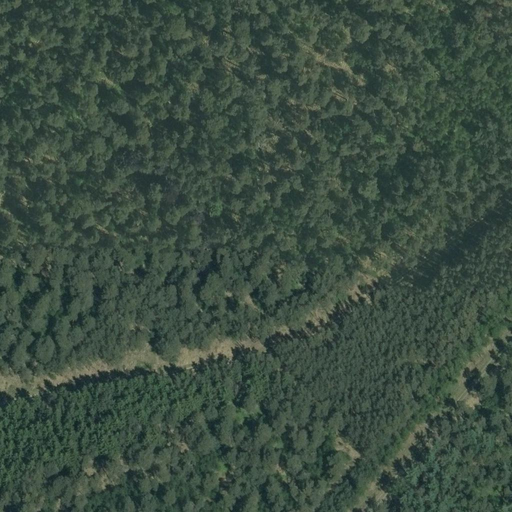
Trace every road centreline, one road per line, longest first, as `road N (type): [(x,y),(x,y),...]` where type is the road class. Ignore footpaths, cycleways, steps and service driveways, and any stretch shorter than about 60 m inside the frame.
road 1 (track): [(0,402),(215,365),(293,343),(347,316),(511,190)]
road 2 (track): [(511,336),(369,511)]
